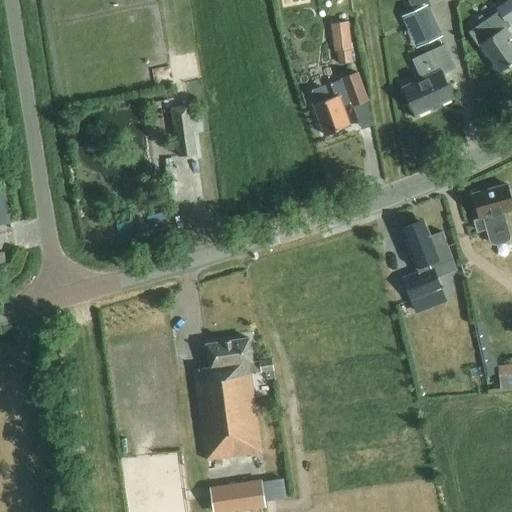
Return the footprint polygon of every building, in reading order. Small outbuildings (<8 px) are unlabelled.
[(415,50),(442,38),(428,6),(430,5),(427,0),(407,0),(412,12),(401,17),(415,50)] [(511,0),(508,0),(495,9),(497,12),(467,32),(478,47),(481,45),(499,72),(511,63),(511,44),(510,41),(511,38),(511,37),(505,27),(506,26),(511,22),(511,0)] [(331,24),(334,53),(351,51),(348,22),(331,24)] [(413,59),(421,79),(402,87),(415,115),(452,98),(441,74),(455,68),(445,45),(413,59)] [(312,105),(324,136),(350,125),(343,106),(351,103),(361,130),(372,126),(367,101),(368,101),(357,72),(341,78),(342,80),(330,84),(335,96),(329,98),(325,85),(312,90),(310,97),(313,104),(312,105)] [(196,154),(190,112),(189,106),(171,108),(178,157),(196,154)] [(479,220),(473,221),(476,233),(486,230),(489,243),(492,245),(496,246),(506,243),(510,240),(510,237),(504,214),(511,211),(511,204),(507,185),(472,194),(479,220)] [(5,191),(0,192),(0,225),(10,224),(5,191)] [(423,220),(401,229),(417,269),(434,263),(435,265),(439,264),(439,265),(453,259),(443,232),(429,237),(423,220)] [(402,278),(412,302),(442,290),(432,266),(402,278)] [(272,358),(252,361),(249,339),(206,345),(209,371),(194,373),(206,461),(262,453),(250,373),(260,371),(260,372),(274,370),(272,358)] [(511,364),(498,366),(500,389),(511,387),(511,364)] [(214,511),(265,503),(262,481),(210,488),(213,509),(214,511)]
